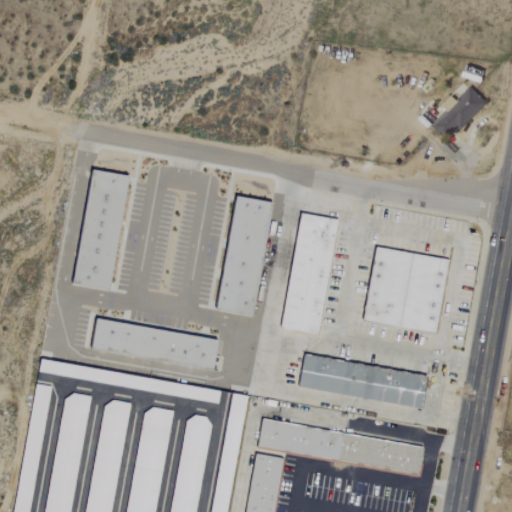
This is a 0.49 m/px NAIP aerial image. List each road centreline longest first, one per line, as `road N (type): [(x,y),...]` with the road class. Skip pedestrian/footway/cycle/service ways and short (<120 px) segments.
road 1 (residential): [(11,511),(102,0)]
road 2 (residential): [(80,130),(511,207)]
road 3 (tertiary): [(458,511),(511,196)]
